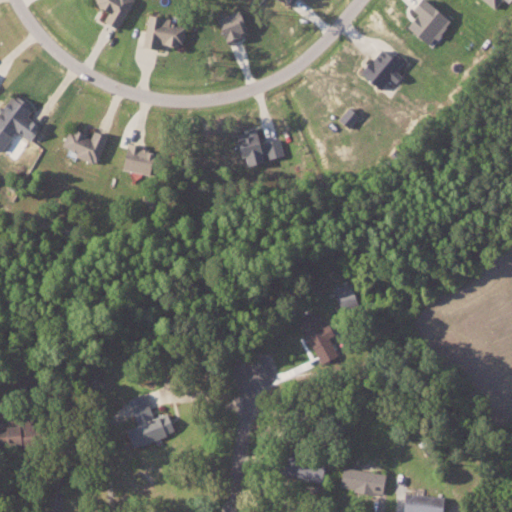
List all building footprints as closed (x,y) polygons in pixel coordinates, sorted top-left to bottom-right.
[(99,21),(115,28),(127,0),(89,0),(88,4),(104,11),(99,21)] [(401,29),(429,44),(445,16),(417,0),(412,0),(407,8),(412,11),(401,29)] [(244,34),(236,8),(211,16),(219,42),(244,34)] [(153,48),(154,42),(177,46),(181,21),(144,15),(139,45),(153,48)] [(401,59),(393,53),(389,58),(374,46),(354,72),(378,91),(394,71),(392,69),(401,59)] [(0,144),(14,130),(26,141),(38,128),(23,115),(30,108),(12,92),(0,105),(0,144)] [(346,128),(355,113),(344,106),(335,121),(346,128)] [(103,135),(89,129),(87,135),(65,127),(57,147),(93,161),(103,135)] [(282,155),(277,137),(258,141),(254,127),(234,132),(237,142),(231,144),(234,156),(240,155),(242,164),(282,155)] [(143,147),(122,142),(115,166),(137,172),(143,147)] [(296,316),(314,362),(329,355),(312,310),(296,316)] [(125,398),(135,423),(121,429),(129,448),(171,431),(163,411),(150,416),(141,392),(125,398)] [(19,425),(0,425),(0,444),(20,444),(19,425)] [(378,494),(382,472),(339,465),(335,487),(378,494)] [(428,511),(430,494),(399,492),(398,511),(428,511)]
